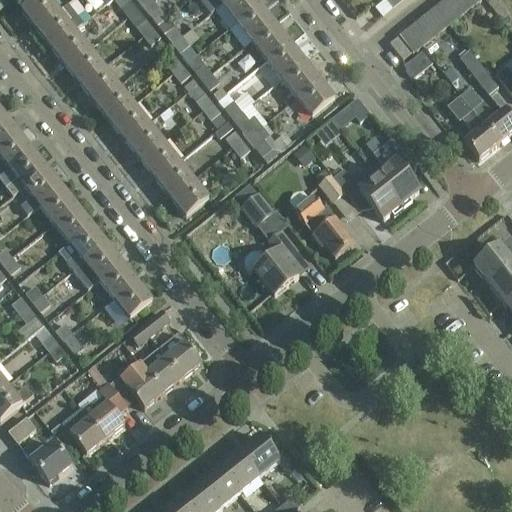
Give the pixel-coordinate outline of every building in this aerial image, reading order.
[(36,34),(58,16),(44,0),(39,0),(21,15),(36,34)] [(95,18),(114,3),(117,0),(95,0),(101,8),(92,15),(95,18)] [(117,0),(114,3),(129,22),(137,14),(125,0),(117,0)] [(152,4),(148,0),(134,0),(135,1),(143,11),(152,4)] [(233,0),(214,0),(222,9),(233,0)] [(259,10),(250,0),(233,0),(222,9),(237,28),(259,10)] [(392,13),(402,5),(398,0),(389,0),(385,4),(392,13)] [(459,0),(449,0),(446,3),(460,20),(469,12),(459,0)] [(474,0),(459,0),(469,12),(478,5),(474,0)] [(446,3),(437,10),(450,27),(460,20),(446,3)] [(167,22),(152,4),(143,11),(158,29),(167,22)] [(237,28),(252,46),(274,29),(259,10),(237,28)] [(450,27),(437,10),(427,18),(441,35),(450,27)] [(129,22),(144,40),(152,33),(137,14),(129,22)] [(51,53),(73,35),(81,28),(75,21),(67,27),(58,16),(36,34),(51,53)] [(427,18),(418,25),(432,42),(441,35),(427,18)] [(181,41),(167,22),(158,29),(173,48),(181,41)] [(418,25),(409,33),(422,50),(432,42),(418,25)] [(289,48),(274,29),(252,46),(267,65),(289,48)] [(160,43),(152,33),(144,40),(151,50),(160,43)] [(399,41),(412,57),(412,58),(422,50),(409,33),(399,41)] [(66,71),(88,54),(73,35),(51,53),(66,71)] [(196,60),(189,50),(181,41),(173,48),(187,67),(196,60)] [(402,64),(412,57),(399,41),(389,48),(402,64)] [(304,67),(289,48),(267,65),(282,84),(304,67)] [(88,54),(66,71),(81,90),(103,73),(88,54)] [(498,92),(469,55),(459,63),(488,100),(498,92)] [(422,56),(403,71),(413,83),(432,68),(422,56)] [(197,61),(196,60),(187,67),(192,73),(198,68),(194,63),(197,61)] [(167,69),(173,78),(182,71),(175,62),(167,69)] [(319,85),(304,67),(282,84),(297,103),(319,85)] [(195,77),(203,86),(211,79),(204,69),(195,77)] [(182,71),(173,78),(181,87),(190,81),(182,71)] [(450,72),(443,77),(452,87),(458,82),(450,72)] [(511,79),(506,72),(496,80),(511,100),(511,79)] [(118,91),(103,73),(81,90),(96,109),(118,91)] [(211,79),(203,86),(210,95),(219,88),(211,79)] [(193,83),(184,90),(189,97),(197,89),(193,83)] [(334,105),(319,85),(297,103),(312,122),(334,105)] [(111,128),(133,110),(118,91),(96,109),(111,128)] [(232,123),(241,116),(235,108),(227,98),(218,105),(226,115),(232,123)] [(196,106),(203,115),(212,108),(205,99),(196,106)] [(499,149),(472,116),(460,101),(447,112),(459,127),(462,124),(474,139),(464,148),(478,165),(499,149)] [(358,104),(333,124),(340,133),(346,129),(355,122),(359,127),(370,119),(358,104)] [(203,115),(219,134),(227,127),(221,119),(212,108),(203,115)] [(251,108),(241,116),(232,123),(247,142),(265,129),(266,127),(251,108)] [(494,122),(482,108),(472,116),(499,149),(511,137),(511,122),(505,114),(494,122)] [(148,129),(133,110),(111,128),(126,146),(148,129)] [(2,118),(0,119),(0,150),(17,137),(2,118)] [(227,127),(219,134),(214,138),(219,144),(232,133),(227,127)] [(126,146),(141,165),(163,147),(148,129),(126,146)] [(265,129),(247,142),(267,166),(281,155),(269,140),(272,138),(265,129)] [(32,156),(17,137),(0,150),(0,160),(10,173),(32,156)] [(225,144),(232,154),(242,146),(234,137),(225,144)] [(392,144),(373,159),(386,176),(378,183),(401,211),(419,197),(406,181),(415,174),(392,144)] [(242,146),(232,154),(239,163),(249,155),(242,146)] [(178,166),(163,147),(141,165),(156,184),(178,166)] [(303,172),(315,162),(304,150),(293,159),(303,172)] [(47,174),(32,156),(10,173),(17,182),(5,192),(12,202),(25,192),(47,174)] [(178,166),(156,184),(171,202),(193,185),(178,166)] [(401,211),(378,183),(369,172),(351,187),(343,176),(334,183),(345,198),(360,217),(370,210),(382,226),(401,211)] [(47,174),(25,192),(33,202),(20,211),(27,221),(40,211),(62,193),(47,174)] [(321,187),(318,190),(333,208),(345,198),(334,183),(331,180),(330,181),(324,174),(316,181),(321,187)] [(186,222),(202,209),(208,204),(193,185),(171,202),(186,222)] [(273,219),(258,199),(250,189),(235,201),(243,211),(239,213),(255,233),(273,219)] [(77,212),(62,193),(40,211),(55,229),(77,212)] [(314,201),(295,216),(313,239),(312,240),(322,252),(325,250),(335,263),(354,248),(342,232),(335,223),(325,211),(323,213),(314,201)] [(77,212),(55,229),(70,248),(92,230),(77,212)] [(106,249),(92,230),(70,248),(77,258),(65,267),(73,276),(106,249)] [(275,300),(298,282),(295,277),(305,269),(280,237),(268,247),(276,256),(264,265),(259,259),(256,257),(252,258),(246,263),(244,266),(245,270),(250,277),(253,274),(274,301),(275,300)] [(121,268),(106,249),(73,276),(87,295),(99,285),(121,268)] [(489,292),(511,273),(511,258),(508,261),(499,250),(473,271),(489,292)] [(0,267),(3,271),(12,263),(5,254),(0,257),(0,267)] [(20,273),(12,263),(3,271),(10,280),(20,273)] [(136,287),(121,268),(99,285),(114,304),(136,287)] [(511,305),(511,273),(489,292),(505,311),(511,305)] [(152,306),(136,287),(114,304),(130,324),(152,306)] [(25,299),(33,309),(43,301),(35,291),(25,299)] [(50,310),(43,301),(33,309),(40,318),(50,310)] [(11,310),(18,320),(28,312),(20,302),(11,310)] [(28,312),(18,320),(23,325),(26,329),(35,321),(28,312)] [(160,318),(142,333),(149,341),(167,327),(160,318)] [(62,346),(72,338),(64,329),(54,336),(62,346)] [(136,351),(149,341),(142,333),(129,343),(136,351)] [(83,353),(72,338),(62,346),(73,360),(83,353)] [(159,354),(183,383),(201,368),(178,339),(159,354)] [(41,348),(48,357),(58,350),(50,341),(41,348)] [(58,350),(48,357),(56,366),(65,359),(58,350)] [(183,383),(159,354),(140,369),(164,399),(183,383)] [(164,399),(140,369),(120,384),(119,382),(109,390),(127,412),(136,405),(144,414),(164,399)] [(93,372),(88,376),(100,391),(106,387),(93,372)] [(0,427),(15,415),(34,400),(27,391),(15,400),(7,390),(0,395),(0,427)] [(81,414),(105,445),(124,430),(117,420),(127,412),(109,390),(99,398),(103,402),(91,411),(89,408),(81,414)] [(64,452),(74,445),(86,460),(105,445),(81,414),(63,429),(62,428),(51,436),(64,452)] [(8,437),(17,449),(36,434),(27,423),(8,437)] [(259,441),(239,457),(260,483),(280,467),(259,441)] [(35,447),(23,457),(49,490),(72,472),(53,449),(43,457),(35,447)] [(260,483),(239,457),(219,472),(240,499),(260,483)] [(199,488),(218,511),(223,511),(240,499),(219,472),(199,488)] [(180,503),(186,511),(218,511),(199,488),(180,503)] [(293,501),(281,511),(297,511),(300,510),(293,501)] [(168,511),(186,511),(180,503),(168,511)]
